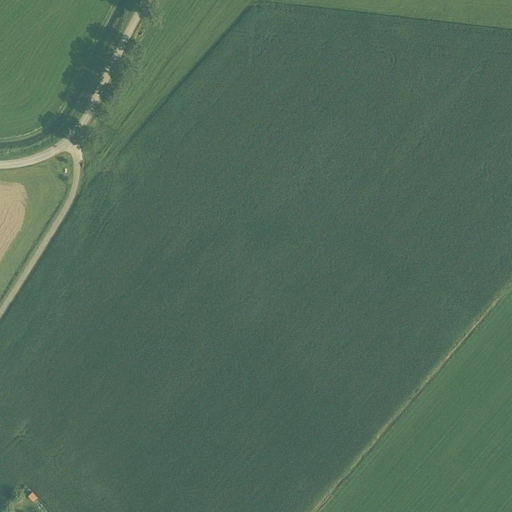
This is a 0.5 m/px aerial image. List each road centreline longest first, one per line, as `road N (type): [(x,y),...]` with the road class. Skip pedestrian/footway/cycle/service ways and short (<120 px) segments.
road 1 (unclassified): [(0,297),(69,190),(76,169),(71,140)]
road 2 (unclassified): [(71,140),(146,0)]
